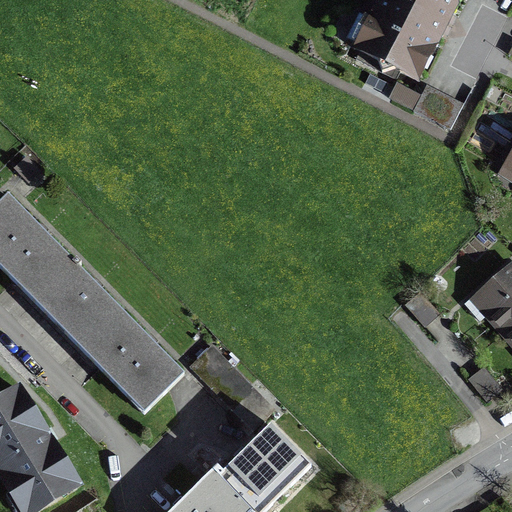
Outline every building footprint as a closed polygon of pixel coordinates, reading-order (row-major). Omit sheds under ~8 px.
[(465,0),(392,0),(364,56),(422,85),(465,0)] [(426,87),(413,114),(446,130),(459,103),(426,87)] [(31,163),(18,175),(25,183),(38,171),(31,163)] [(60,325),(114,380),(146,412),(186,373),(10,195),(0,205),(0,264),(5,270),(60,325)] [(498,333),(511,320),(511,264),(510,262),(468,299),(498,333)] [(404,307),(422,327),(436,315),(418,294),(404,307)] [(511,320),(498,333),(511,349),(511,320)] [(254,431),(275,410),(211,348),(190,368),(200,379),(221,399),(240,418),(252,429),(254,431)] [(481,369),(467,380),(484,403),(499,392),(481,369)] [(23,400),(0,413),(0,488),(13,511),(45,511),(77,494),(23,400)] [(217,473),(248,506),(254,511),(304,463),(267,424),(217,473)] [(241,511),(248,506),(217,473),(211,467),(164,511),(241,511)]
